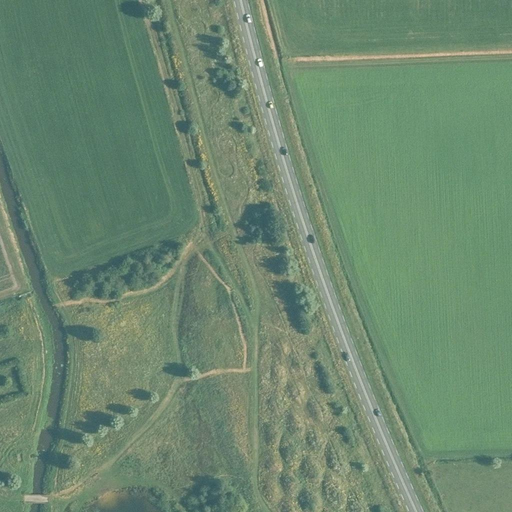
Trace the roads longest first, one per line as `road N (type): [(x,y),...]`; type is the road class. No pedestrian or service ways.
road 1 (primary): [(414,511),(315,268),(239,0)]
road 2 (track): [(201,231),(259,335),(259,483),(272,511)]
road 3 (track): [(201,231),(144,8)]
